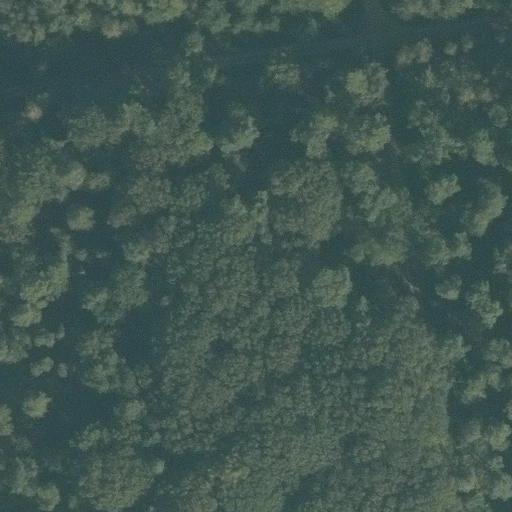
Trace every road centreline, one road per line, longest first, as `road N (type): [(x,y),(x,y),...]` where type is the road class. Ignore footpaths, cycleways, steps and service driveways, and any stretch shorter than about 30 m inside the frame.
road 1 (track): [(373,42),(442,511)]
road 2 (track): [(0,99),(373,42)]
road 3 (track): [(373,42),(511,20)]
